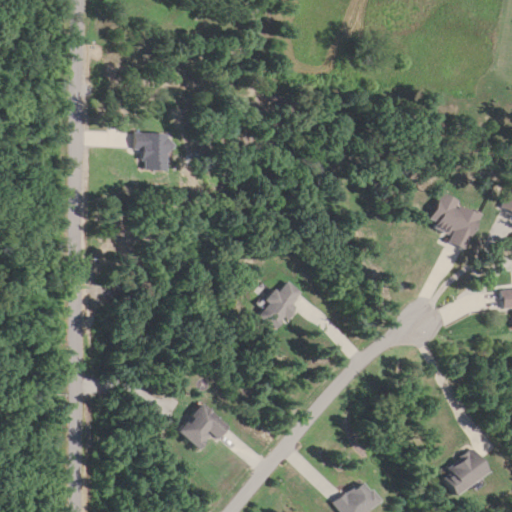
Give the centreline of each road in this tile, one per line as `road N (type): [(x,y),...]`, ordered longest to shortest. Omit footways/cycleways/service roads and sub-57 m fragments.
road 1 (residential): [(74,0),(73,511)]
road 2 (residential): [(223,511),(354,365),(418,324)]
